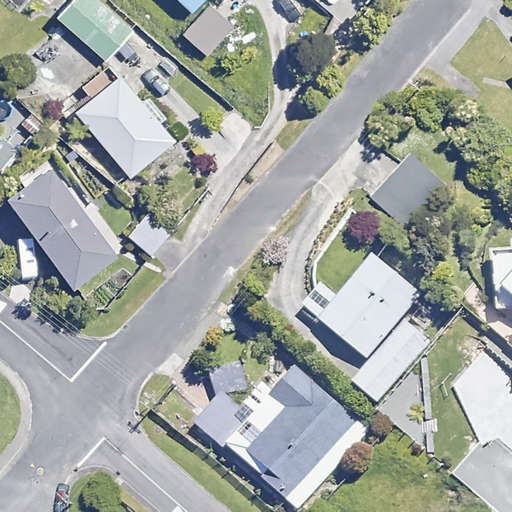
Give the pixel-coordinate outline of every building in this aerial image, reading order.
[(131,28),(97,0),(69,0),(55,16),(106,59),(131,28)] [(200,0),(176,0),(190,12),(200,0)] [(232,25),(208,4),(182,34),(206,55),(232,25)] [(139,100),(112,70),(69,108),(128,176),(171,138),(155,120),(162,114),(145,95),(139,100)] [(448,191),(409,158),(374,200),(414,232),(448,191)] [(114,256),(48,167),(3,200),(69,289),(114,256)] [(168,234),(146,213),(125,235),(148,256),(168,234)] [(511,251),(491,251),(490,308),(511,308),(511,251)] [(421,295),(372,254),(318,320),(368,361),(351,382),(378,404),(430,340),(402,317),(421,295)] [(240,377),(229,372),(219,363),(212,371),(207,382),(232,394),(240,377)] [(367,432),(294,366),(269,393),(286,407),(246,451),(267,470),(260,477),(297,510),(367,432)] [(500,472),(475,450),(466,460),(455,472),(480,494),(500,472)]
